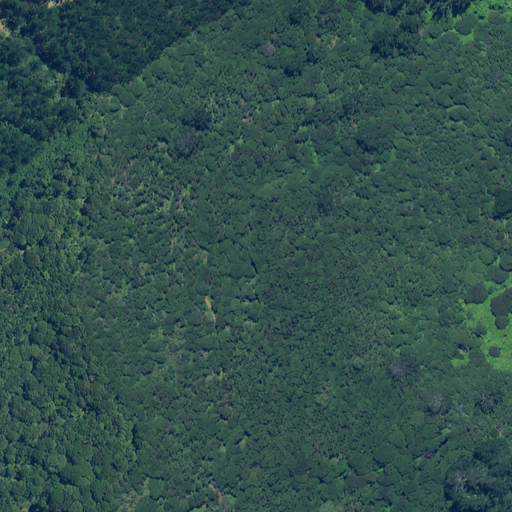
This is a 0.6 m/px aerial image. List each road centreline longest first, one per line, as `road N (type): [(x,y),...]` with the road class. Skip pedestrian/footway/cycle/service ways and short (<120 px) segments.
road 1 (track): [(349,0),(265,91),(226,162),(226,329),(235,405),(215,511)]
road 2 (track): [(283,74),(237,66),(100,119)]
